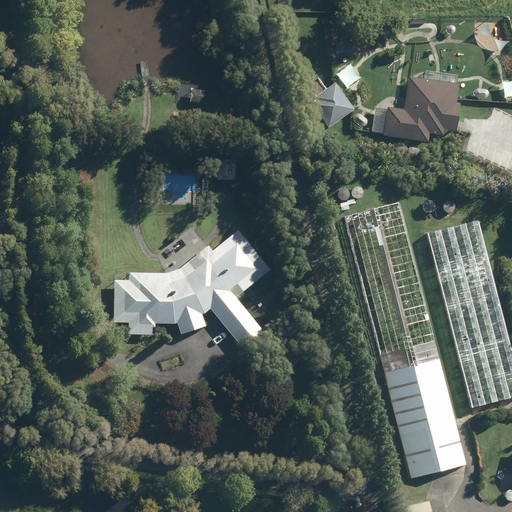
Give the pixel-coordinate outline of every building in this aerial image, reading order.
[(325,0),(325,10),(332,10),(332,9),(337,9),(337,0),(325,0)] [(306,1),(306,14),(315,14),(315,1),(306,1)] [(411,19),(411,29),(424,28),(424,19),(411,19)] [(354,89),(363,81),(348,65),(336,75),(348,88),(351,85),(354,89)] [(459,84),(408,77),(403,109),(387,107),(387,110),(375,108),(371,132),(383,134),(383,135),(428,142),(429,134),(443,136),(444,130),(456,131),(460,103),(456,102),(459,84)] [(501,84),(498,84),(500,95),(503,94),(504,97),(511,95),(511,77),(500,80),(501,84)] [(315,89),(307,80),(299,87),(307,96),(315,89)] [(318,100),(320,103),(315,106),(332,130),(358,111),(339,85),(318,100)] [(475,88),(475,98),(488,99),(488,89),(475,88)] [(194,90),(192,104),(206,105),(208,92),(194,90)] [(174,112),(173,121),(201,124),(202,115),(174,112)] [(220,161),(219,181),(238,182),(238,161),(220,161)] [(350,203),(342,205),(344,212),(352,210),(350,203)] [(401,203),(346,217),(413,480),(468,466),(401,203)] [(430,235),(475,410),(511,400),(511,341),(481,221),(430,235)] [(209,328),(205,317),(213,311),(251,357),(272,340),(239,299),(272,272),(241,233),(216,253),(211,248),(170,276),(132,275),(132,283),(116,283),(116,325),(131,325),(131,337),(154,337),(154,329),(158,329),(158,325),(180,326),(184,337),(209,328)] [(295,338),(266,365),(280,381),(309,354),(295,338)] [(431,511),(429,501),(404,508),(405,511),(431,511)]
